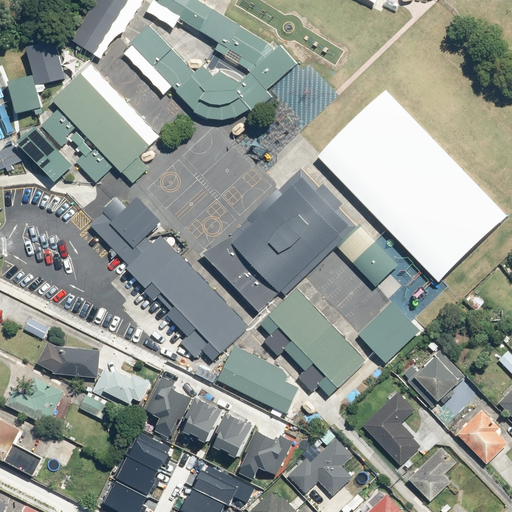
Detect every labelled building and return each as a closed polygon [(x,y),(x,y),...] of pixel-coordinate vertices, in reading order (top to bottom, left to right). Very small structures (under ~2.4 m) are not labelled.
[(134,0),(98,0),(73,39),(99,55),(134,0)] [(154,0),(154,1),(183,18),(193,0),(154,0)] [(210,12),(195,3),(186,17),(202,26),(210,12)] [(151,25),(134,43),(197,112),(210,117),(222,118),(241,116),(252,108),(256,113),(274,96),(269,91),(298,63),(282,44),(276,50),(270,42),(215,9),(202,30),(258,66),(251,73),(238,83),(222,73),(205,84),(196,75),(198,72),(151,25)] [(58,41),(31,48),(39,85),(67,79),(58,41)] [(82,72),(53,100),(133,182),(150,166),(141,156),(152,145),(82,72)] [(36,74),(10,80),(19,114),(45,107),(36,74)] [(389,90),(321,156),(440,279),(508,213),(389,90)] [(78,126),(63,111),(50,124),(65,139),(78,126)] [(74,166),(36,126),(18,143),(56,183),(74,166)] [(18,144),(0,151),(0,171),(24,162),(18,144)] [(113,162),(98,147),(85,160),(100,175),(113,162)] [(205,252),(264,312),(357,223),(304,167),(232,237),(205,252)] [(157,281),(223,351),(249,326),(164,237),(155,244),(148,236),(162,223),(137,195),(126,205),(119,197),(88,225),(149,289),(157,281)] [(316,391),(329,377),(337,386),(366,358),(298,287),(269,315),(280,326),(265,340),(281,357),(296,343),(314,361),(313,361),(300,374),(316,391)] [(179,304),(165,290),(149,305),(163,319),(179,304)] [(478,311),(485,303),(477,296),(470,304),(478,311)] [(30,318),(24,330),(40,338),(46,327),(30,318)] [(214,342),(198,325),(183,340),(199,357),(214,342)] [(405,345),(398,338),(391,344),(387,340),(382,345),(394,357),(405,345)] [(94,381),(99,352),(48,345),(44,373),(94,381)] [(511,354),(509,351),(500,359),(511,372),(511,354)] [(408,383),(434,408),(465,378),(440,352),(408,383)] [(232,354),(219,379),(256,398),(269,372),(232,354)] [(116,357),(98,392),(128,408),(134,396),(142,401),(150,386),(118,369),(123,361),(116,357)] [(299,439),(158,374),(141,411),(156,418),(152,427),(173,437),(179,425),(245,456),(239,469),(277,487),(299,439)] [(14,390),(6,405),(47,427),(64,394),(36,379),(27,397),(14,390)] [(511,391),(500,403),(511,415),(511,391)] [(363,426),(401,466),(423,445),(402,423),(416,411),(399,393),(363,426)] [(89,397),(83,409),(102,418),(107,406),(89,397)] [(511,438),(484,410),(459,435),(488,465),(511,442),(511,438)] [(0,459),(3,462),(22,433),(0,418),(0,459)] [(141,437),(133,453),(160,468),(166,458),(168,459),(172,452),(141,437)] [(307,459),(290,475),(307,493),(319,481),(334,496),(353,478),(344,469),(355,457),(337,439),(311,463),(307,459)] [(443,448),(410,480),(432,503),(453,483),(445,475),(457,464),(443,448)] [(42,463),(15,449),(6,465),(33,479),(35,476),(42,463)] [(133,453),(121,476),(152,492),(164,470),(160,468),(133,453)] [(51,485),(60,466),(45,460),(37,478),(51,485)] [(209,463),(199,485),(227,497),(231,499),(233,495),(246,501),(254,483),(209,463)] [(117,479),(108,500),(133,511),(143,511),(151,494),(117,479)] [(193,492),(186,506),(199,511),(220,511),(227,497),(199,485),(196,493),(193,492)] [(272,492),(252,511),(299,511),(284,496),(280,499),(272,492)] [(359,494),(348,504),(354,511),(365,500),(359,494)] [(402,511),(387,496),(370,511),(402,511)] [(0,502),(0,511),(7,511),(10,507),(0,502)]
